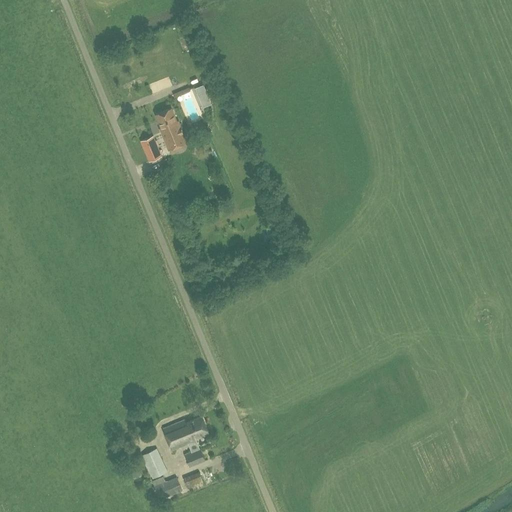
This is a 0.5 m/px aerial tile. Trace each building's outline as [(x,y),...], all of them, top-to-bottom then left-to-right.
[(198,94),(206,90),(203,84),(195,88),(198,94)] [(155,114),(161,128),(160,129),(169,150),(188,143),(179,121),(178,120),(173,107),(155,114)] [(150,161),(162,156),(154,136),(141,141),(150,161)] [(181,424),(180,421),(164,428),(173,450),(189,443),(192,451),(185,454),(190,466),(205,460),(201,448),(200,449),(195,437),(209,432),(202,415),(181,424)] [(154,475),(169,469),(158,446),(144,452),(154,475)] [(203,480),(199,471),(183,478),(187,486),(203,480)] [(177,476),(166,481),(163,476),(152,481),(160,500),(183,490),(177,476)]
